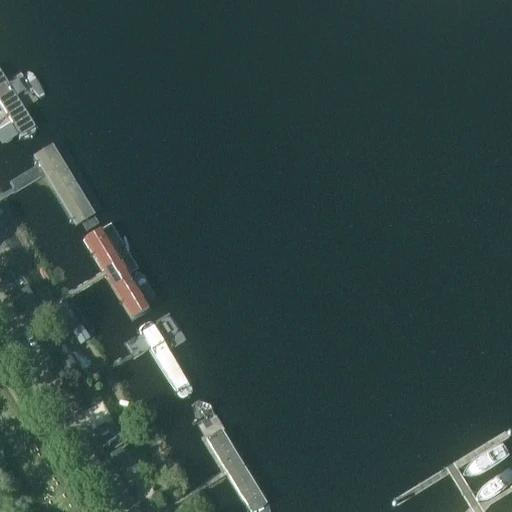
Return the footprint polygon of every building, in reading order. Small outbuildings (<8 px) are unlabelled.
[(0,70),(0,105),(21,141),(37,131),(0,70)] [(52,147),(32,159),(74,231),(95,218),(52,147)] [(102,232),(83,243),(132,326),(152,315),(102,232)] [(152,324),(137,333),(179,400),(194,391),(152,324)] [(270,511),(205,400),(187,410),(247,511),(270,511)] [(110,457),(116,468),(127,462),(120,451),(110,457)]
